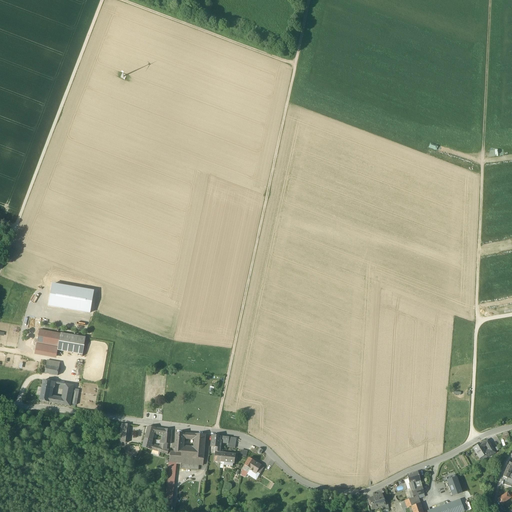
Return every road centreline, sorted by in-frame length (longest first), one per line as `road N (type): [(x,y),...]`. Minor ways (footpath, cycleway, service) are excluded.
road 1 (tertiary): [(511,427),(352,493),(303,482),(239,435),(0,406)]
road 2 (track): [(309,0),(215,431)]
road 3 (track): [(476,322),(489,0)]
road 4 (track): [(101,0),(0,268)]
road 5 (track): [(123,0),(295,65)]
road 6 (track): [(511,316),(476,322),(474,441)]
